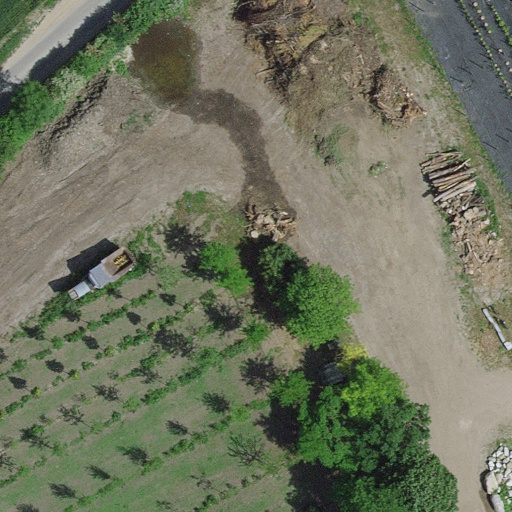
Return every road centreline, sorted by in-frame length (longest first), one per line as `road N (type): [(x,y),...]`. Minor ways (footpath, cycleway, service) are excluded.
road 1 (track): [(469,511),(299,177)]
road 2 (unclassified): [(108,0),(0,96)]
